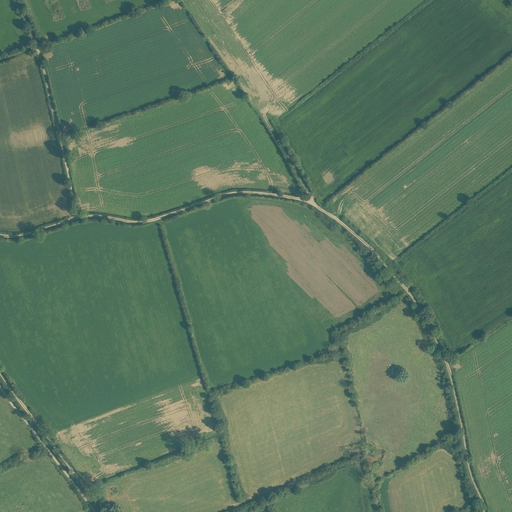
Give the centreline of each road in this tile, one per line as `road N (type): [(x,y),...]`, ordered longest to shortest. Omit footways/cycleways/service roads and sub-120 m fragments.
road 1 (track): [(484,511),(446,361),(421,310),(377,255),(312,203)]
road 2 (track): [(312,203),(256,192),(137,222),(77,217)]
road 3 (track): [(36,46),(77,217)]
road 4 (track): [(104,511),(0,372)]
